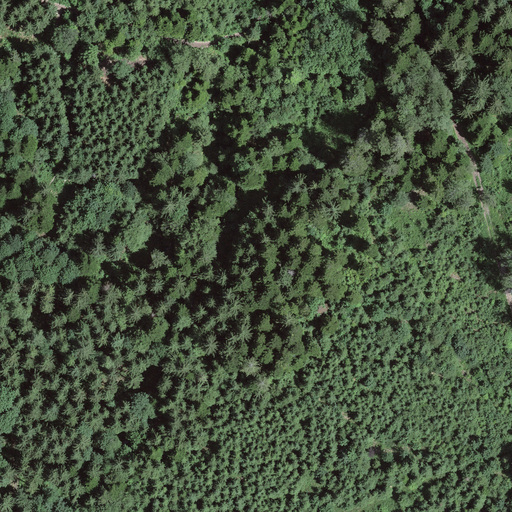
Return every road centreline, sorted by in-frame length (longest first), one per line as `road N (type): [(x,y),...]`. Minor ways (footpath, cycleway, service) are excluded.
road 1 (track): [(416,0),(511,300)]
road 2 (track): [(34,0),(192,43),(238,37),(271,0)]
road 3 (track): [(0,381),(13,437),(12,511)]
